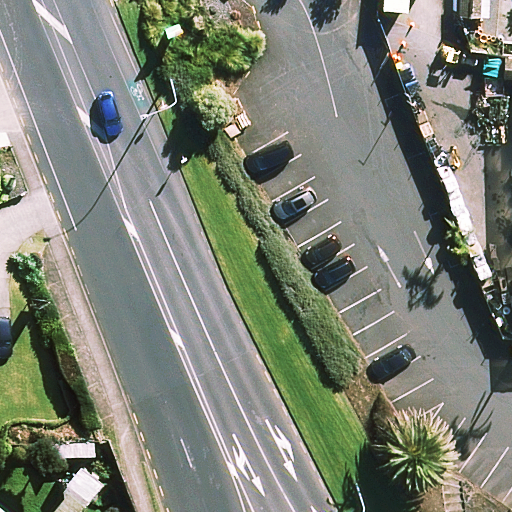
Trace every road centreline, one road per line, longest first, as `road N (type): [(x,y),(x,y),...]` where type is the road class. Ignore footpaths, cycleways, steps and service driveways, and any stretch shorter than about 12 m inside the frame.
road 1 (tertiary): [(170,324),(41,0)]
road 2 (tertiary): [(170,324),(293,511)]
road 3 (tertiary): [(210,511),(170,324)]
